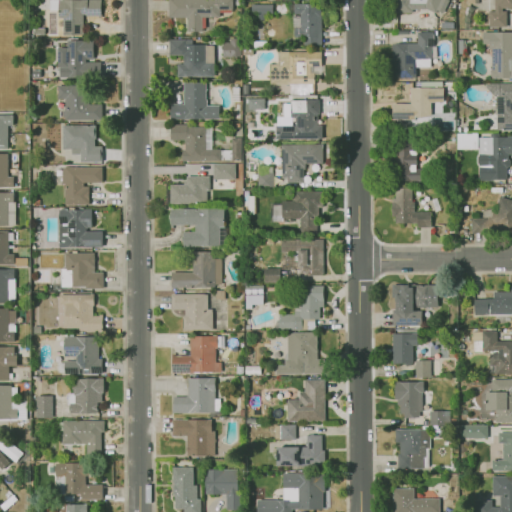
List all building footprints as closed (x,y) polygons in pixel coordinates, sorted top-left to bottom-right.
[(48,0),(48,9),(58,9),(57,17),(62,17),(62,34),(81,34),(81,15),(100,16),(100,0),(48,0)] [(168,0),(168,17),(186,17),(186,31),(201,30),(201,17),(219,16),(219,10),(232,9),(232,0),(168,0)] [(393,0),(393,11),(445,11),(445,0),(393,0)] [(506,26),(505,9),(511,8),(511,0),(493,0),(493,10),(487,10),(487,27),(506,26)] [(291,37),(302,37),(302,43),(321,43),(319,3),(291,4),(291,37)] [(250,19),(270,19),(271,4),(251,4),(250,19)] [(511,30),(481,31),(481,44),(489,44),(490,78),(511,77),(511,30)] [(391,77),(415,77),(415,66),(431,66),(431,31),(416,31),(416,43),(391,42),(391,77)] [(213,44),(191,44),(191,38),(168,38),(168,55),(182,55),(182,63),(176,63),(176,76),(213,76),(213,44)] [(57,76),(100,77),(100,61),(92,60),(92,40),(66,39),(66,46),(58,46),(57,76)] [(239,56),(239,39),(221,40),(222,57),(239,56)] [(276,51),(277,63),(269,63),(269,85),(314,85),(313,66),(320,66),(320,50),(276,51)] [(218,119),(218,105),(205,105),(205,81),(183,81),(182,103),(169,103),(169,118),(218,119)] [(511,82),(485,83),(485,94),(495,93),(496,130),(511,129),(511,82)] [(63,120),(100,119),(100,103),(87,103),(87,84),(56,85),(57,98),(63,98),(63,120)] [(442,87),(409,87),(409,103),(391,103),(391,117),(430,117),(430,102),(443,102),(442,87)] [(263,98),(247,98),(247,109),(263,109),(263,98)] [(275,139),(321,138),(321,125),(318,125),(318,99),(289,99),(290,117),(295,117),(295,124),(274,125),(275,139)] [(8,149),(0,149),(0,115),(13,115),(13,126),(8,126),(8,149)] [(182,160),(219,159),(219,148),(204,149),(204,124),(169,125),(170,139),(182,139),(182,160)] [(79,161),(100,161),(100,144),(94,145),(93,126),(62,127),(62,149),(70,148),(70,153),(79,153),(79,161)] [(456,149),(478,148),(477,133),(456,133),(456,149)] [(511,135),(477,137),(479,180),(507,179),(506,154),(511,153),(511,135)] [(416,166),(416,150),(411,150),(412,137),(394,137),(393,180),(424,180),(424,166),(416,166)] [(322,143),(280,144),(281,181),(303,181),(303,163),(322,163),(322,143)] [(14,187),(0,187),(0,154),(8,154),(8,177),(14,177),(14,187)] [(212,178),(234,178),(234,163),(212,163),(212,178)] [(102,166),(62,167),(63,204),(88,203),(88,183),(102,183),(102,166)] [(272,186),(273,173),(256,172),(256,185),(272,186)] [(169,184),(169,202),(207,201),(206,175),(185,176),(185,184),(169,184)] [(430,226),(430,211),(412,211),(411,187),(391,188),(392,223),(416,222),(416,227),(430,226)] [(318,191),(294,191),(294,201),(269,201),(269,219),(298,219),(298,231),(318,231),(318,191)] [(0,226),(0,192),(14,192),(14,202),(15,202),(16,226),(0,226)] [(511,198),(499,196),(496,212),(482,209),(480,218),(473,217),(471,225),(511,234),(511,198)] [(219,245),(218,231),(224,231),(223,206),(169,208),(169,225),(193,224),(193,231),(181,231),(182,246),(219,245)] [(101,246),(101,229),(91,229),(91,208),(58,209),(58,246),(101,246)] [(0,266),(0,231),(9,231),(9,233),(14,233),(14,241),(9,242),(9,246),(14,246),(15,249),(9,249),(9,254),(14,254),(14,266),(0,266)] [(322,239),(280,240),(280,251),(297,251),(298,275),(322,274),(322,239)] [(221,285),(220,251),(191,251),(191,271),(170,271),(170,287),(221,285)] [(94,252),(62,252),(61,286),(102,287),(102,272),(93,271),(94,252)] [(16,267),(16,259),(28,258),(28,266),(16,267)] [(263,267),(263,283),(279,282),(278,267),(263,267)] [(8,305),(0,305),(0,270),(15,270),(15,301),(8,301),(8,305)] [(262,305),(262,284),(244,285),(244,305),(262,305)] [(392,325),(421,325),(421,308),(437,307),(437,284),(391,285),(392,325)] [(321,318),(321,285),(295,285),(295,313),(278,313),(278,329),(301,328),(301,318),(321,318)] [(511,313),(511,289),(492,290),(492,298),(473,298),(473,315),(511,313)] [(170,292),(170,309),(182,309),(182,329),(222,330),(222,302),(211,301),(211,293),(170,292)] [(101,315),(92,315),(91,293),(58,294),(59,305),(65,305),(65,329),(101,329),(101,315)] [(16,342),(0,342),(0,308),(9,308),(9,310),(16,310),(16,323),(17,323),(17,332),(16,332),(16,342)] [(472,351),(487,351),(488,373),(511,373),(511,340),(496,340),(496,330),(472,331),(472,351)] [(275,373),(321,373),(321,359),(316,359),(316,331),(285,331),(286,364),(275,364),(275,373)] [(391,332),(391,363),(412,363),(412,345),(416,345),(416,332),(391,332)] [(188,335),(188,354),(171,355),(171,372),(220,372),(220,362),(215,362),(215,335),(188,335)] [(101,373),(101,358),(98,358),(98,336),(63,336),(63,359),(57,359),(57,373),(101,373)] [(10,381),(0,381),(0,346),(15,346),(15,355),(18,355),(18,366),(10,366),(10,381)] [(429,376),(429,359),(414,360),(415,377),(429,376)] [(214,378),(187,377),(187,396),(172,395),(172,411),(218,412),(218,398),(214,398),(214,378)] [(67,413),(96,412),(96,401),(103,401),(102,378),(72,378),(72,393),(67,393),(67,413)] [(511,378),(490,379),(490,391),(484,391),(484,409),(495,409),(495,422),(511,422),(511,378)] [(286,421),(324,420),(323,379),(303,379),(303,391),(298,391),(298,399),(286,399),(286,421)] [(395,381),(396,416),(421,416),(421,381),(395,381)] [(17,422),(0,422),(0,386),(12,386),(12,388),(18,388),(17,400),(28,400),(27,420),(17,420),(17,422)] [(51,395),(34,395),(35,417),(51,417),(51,395)] [(429,424),(447,425),(447,410),(429,410),(429,424)] [(185,456),(213,456),(212,418),(171,419),(171,435),(185,435),(185,456)] [(85,444),(85,453),(101,453),(102,420),(61,420),(61,443),(85,444)] [(295,439),(294,424),(280,424),(280,439),(295,439)] [(486,424),(460,424),(459,437),(486,437),(486,424)] [(394,429),(394,442),(397,442),(397,467),(426,467),(426,447),(428,447),(428,428),(394,429)] [(491,470),(511,469),(511,431),(497,431),(497,442),(501,442),(501,459),(491,459),(491,470)] [(276,446),(276,464),(322,464),(322,434),(305,434),(305,446),(276,446)] [(0,451),(13,466),(3,474),(0,471),(0,451)] [(102,484),(86,483),(86,462),(55,462),(54,494),(80,494),(80,499),(101,499),(102,484)] [(172,508),(182,508),(182,511),(199,511),(199,497),(194,497),(193,466),(171,467),(172,508)] [(205,494),(224,494),(225,511),(238,510),(237,468),(204,469),(205,494)] [(256,511),(290,511),(290,509),(323,509),(323,472),(282,472),(282,499),(256,499),(256,511)] [(473,500),(473,511),(511,511),(511,476),(491,476),(492,495),(498,495),(498,507),(491,507),(490,500),(473,500)] [(412,487),(392,488),(392,511),(438,511),(438,497),(412,498),(412,487)] [(86,511),(87,504),(65,503),(64,511),(86,511)]
